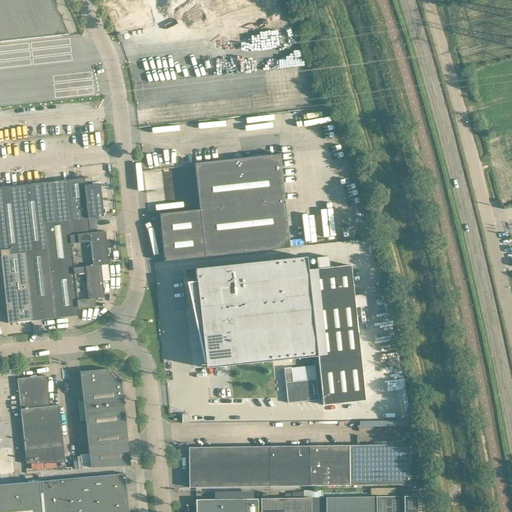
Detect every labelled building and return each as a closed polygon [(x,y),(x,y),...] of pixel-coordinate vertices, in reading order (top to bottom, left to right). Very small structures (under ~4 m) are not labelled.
[(0,0),(0,41),(68,35),(52,0),(0,0)] [(272,0),(113,0),(125,24),(223,11),(235,36),(279,16),(272,0)] [(162,237),(287,224),(279,154),(194,164),(199,209),(159,214),(162,237)] [(92,184),(91,178),(40,183),(44,223),(103,216),(100,184),(92,184)] [(0,251),(0,256),(24,253),(47,251),(44,223),(40,183),(0,187),(0,251)] [(97,232),(95,218),(103,217),(103,216),(44,223),(47,251),(50,270),(73,268),(101,265),(109,264),(105,231),(97,232)] [(165,261),(290,247),(287,224),(162,237),(165,261)] [(31,321),(55,318),(50,270),(47,251),(24,253),(31,321)] [(8,323),(31,321),(24,253),(0,256),(8,323)] [(332,256),(332,266),(343,266),(342,256),(332,256)] [(196,282),(187,283),(192,308),(199,308),(205,362),(205,368),(318,356),(323,405),(333,404),(365,400),(357,328),(356,317),(351,265),(340,266),(329,267),(318,269),(308,270),(307,270),(306,257),(195,269),(196,282)] [(78,308),(95,307),(94,299),(104,298),(101,265),(73,268),(78,308)] [(78,316),(78,308),(73,268),(50,270),(55,318),(78,316)] [(291,367),(284,368),(287,403),(318,399),(316,379),(293,382),(291,367)] [(118,379),(109,372),(108,369),(80,372),(83,399),(123,395),(121,379),(118,379)] [(59,405),(50,406),(46,375),(34,377),(43,463),(65,462),(59,405)] [(26,464),(43,463),(34,377),(17,378),(26,464)] [(88,440),(127,435),(123,395),(83,399),(88,440)] [(358,419),(359,445),(385,444),(384,432),(407,431),(406,419),(392,420),(392,417),(358,419)] [(91,467),(130,465),(127,435),(88,440),(91,467)] [(349,485),(410,484),(409,444),(349,445),(349,485)] [(309,486),(349,485),(349,445),(309,446),(309,486)] [(189,487),(269,486),(269,446),(188,447),(189,487)] [(269,486),(309,486),(309,446),(269,446),(269,486)] [(128,511),(125,473),(0,484),(0,511),(128,511)] [(417,511),(417,496),(376,497),(376,511),(417,511)] [(376,511),(376,497),(326,497),(325,511),(376,511)] [(322,511),(323,498),(261,498),(261,511),(322,511)] [(196,504),(187,504),(187,511),(258,511),(258,499),(254,499),(253,499),(246,499),(214,499),(196,499),(196,504)]
